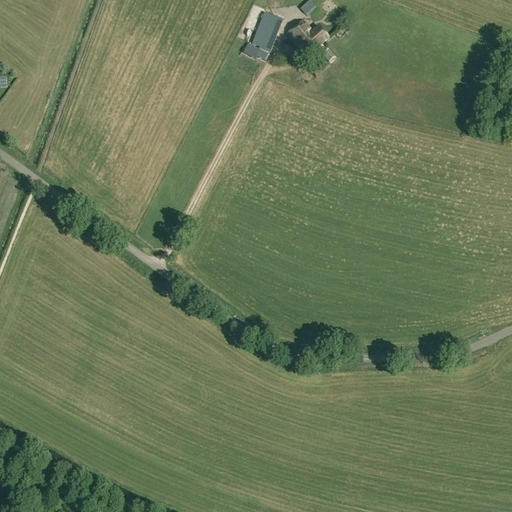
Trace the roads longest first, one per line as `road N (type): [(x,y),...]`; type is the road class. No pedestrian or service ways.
road 1 (unclassified): [(160,269),(296,358),(428,357),(511,330)]
road 2 (unclassified): [(160,269),(268,62)]
road 3 (unclassified): [(160,269),(0,153)]
